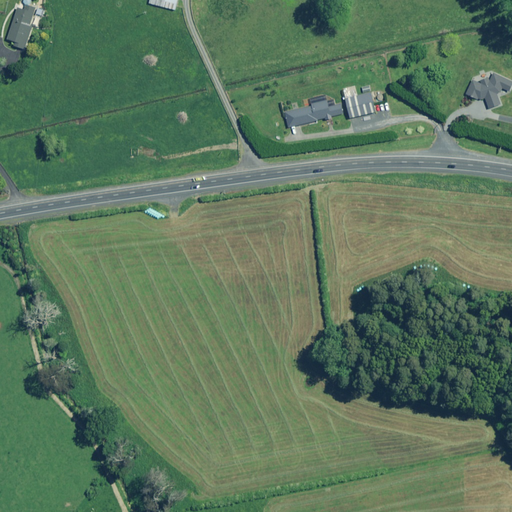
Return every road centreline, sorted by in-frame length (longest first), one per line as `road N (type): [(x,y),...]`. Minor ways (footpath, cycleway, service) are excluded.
road 1 (primary): [(0,213),(354,163),(511,171)]
road 2 (track): [(186,0),(254,176)]
